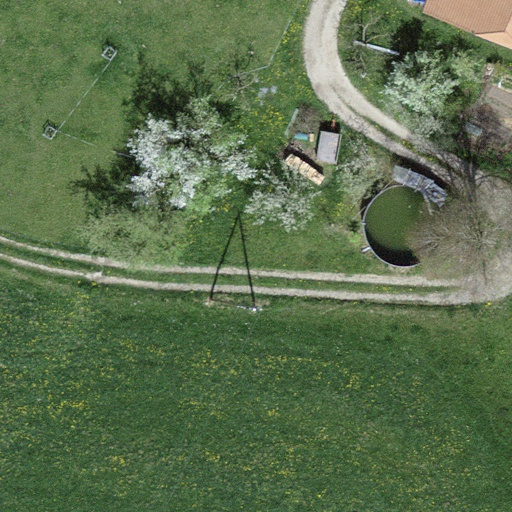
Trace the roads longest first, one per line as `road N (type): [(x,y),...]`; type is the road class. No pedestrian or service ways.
road 1 (track): [(511,266),(492,288),(308,293),(42,264),(0,249)]
road 2 (track): [(511,216),(384,138),(333,88),(318,33),(332,0)]
